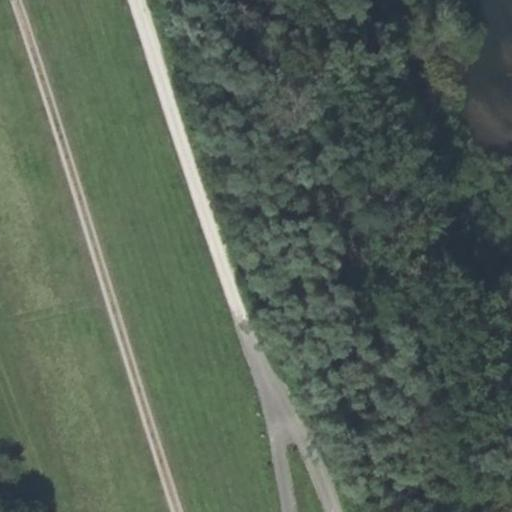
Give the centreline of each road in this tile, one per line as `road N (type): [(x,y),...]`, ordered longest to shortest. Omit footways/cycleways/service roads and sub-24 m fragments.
road 1 (track): [(12,0),(175,511)]
road 2 (track): [(289,511),(276,414),(133,0)]
